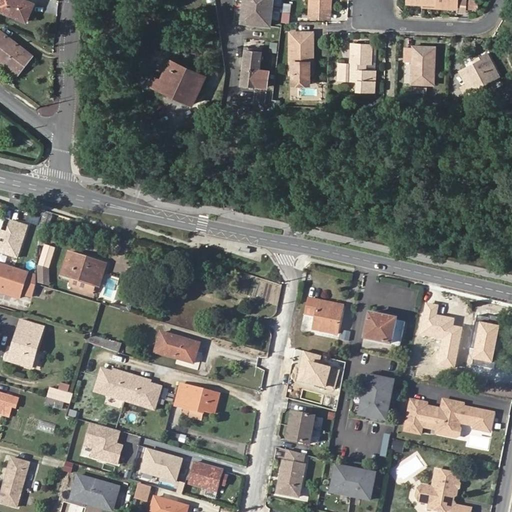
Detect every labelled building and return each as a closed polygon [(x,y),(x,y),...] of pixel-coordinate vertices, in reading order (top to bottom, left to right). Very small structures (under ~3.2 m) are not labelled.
[(0,0),(0,9),(25,21),(33,2),(27,0),(0,0)] [(273,0),(243,0),(241,22),(270,26),(273,0)] [(309,0),(309,8),(326,9),(326,0),(309,0)] [(478,10),(479,0),(470,0),(469,9),(478,10)] [(290,22),(292,5),(284,4),(283,22),(290,22)] [(309,8),(309,18),(330,19),(331,9),(326,9),(309,8)] [(0,60),(17,74),(32,55),(0,31),(0,60)] [(313,62),(312,32),(290,32),(290,75),(293,75),(293,85),(310,85),(310,75),(309,63),(313,62)] [(377,45),(352,44),(351,65),(343,65),(342,81),(359,82),(359,92),(375,93),(377,45)] [(432,63),(433,48),(415,47),(414,49),(406,48),(405,61),(414,62),(413,85),(434,85),(435,63),(432,63)] [(262,52),(245,50),(240,85),(267,88),(269,70),(260,69),(262,52)] [(479,86),(484,84),(498,76),(487,52),(478,56),(479,58),(481,61),(475,64),(473,61),(459,68),(470,90),(472,94),(480,90),(479,86)] [(152,76),(148,84),(193,105),(206,76),(170,60),(161,79),(152,76)] [(55,249),(44,245),(39,265),(49,268),(55,249)] [(69,253),(61,275),(99,287),(106,264),(69,253)] [(28,272),(0,263),(0,292),(19,299),(28,272)] [(238,293),(275,305),(280,288),(244,276),(238,293)] [(313,328),(337,333),(342,306),(309,299),(306,314),(316,316),(313,328)] [(439,304),(425,301),(418,335),(443,339),(438,364),(454,367),(462,327),(453,325),(454,318),(437,314),(439,304)] [(397,320),(397,319),(369,313),(364,338),(391,344),(391,343),(400,345),(404,322),(397,320)] [(20,320),(14,342),(37,349),(43,327),(20,320)] [(499,326),(479,322),(472,359),(492,363),(499,326)] [(194,363),(199,344),(161,333),(155,352),(194,363)] [(107,340),(91,335),(89,343),(105,348),(107,340)] [(37,349),(14,342),(8,360),(31,367),(37,349)] [(434,376),(437,353),(421,351),(418,373),(434,376)] [(321,357),(303,352),(295,381),(336,392),(342,369),(320,363),(321,357)] [(95,392),(155,410),(162,387),(150,383),(140,380),(140,378),(125,373),(124,375),(113,372),(102,369),(95,392)] [(359,414),(386,419),(394,380),(367,374),(359,414)] [(60,382),(59,389),(49,387),(46,406),(67,410),(70,393),(69,393),(70,384),(60,382)] [(214,414),(219,394),(181,384),(175,406),(189,410),(204,413),(205,411),(214,414)] [(0,393),(0,397),(13,401),(14,397),(0,393)] [(13,401),(0,397),(0,413),(1,413),(4,404),(12,406),(13,401)] [(463,404),(443,400),(441,411),(437,432),(436,435),(456,439),(459,438),(460,431),(458,429),(459,425),(471,427),(471,430),(480,432),(480,429),(488,431),(491,415),(462,409),(463,404)] [(426,405),(411,402),(404,432),(420,436),(422,428),(426,408),(426,405)] [(441,411),(426,408),(422,428),(437,432),(441,411)] [(204,413),(189,410),(188,417),(202,421),(204,413)] [(291,411),(286,439),(308,443),(313,415),(291,411)] [(54,433),(56,423),(40,420),(38,429),(54,433)] [(120,432),(90,424),(84,447),(93,449),(90,458),(118,466),(123,446),(116,444),(120,432)] [(33,438),(36,430),(26,426),(23,434),(33,438)] [(183,459),(145,448),(139,471),(176,482),(183,459)] [(302,464),(304,453),(287,449),(285,461),(283,460),(277,492),(298,496),(304,464),(302,464)] [(30,462),(11,457),(0,496),(0,501),(17,506),(30,462)] [(72,472),(74,463),(66,461),(63,470),(72,472)] [(194,462),(188,483),(218,491),(220,485),(225,486),(227,477),(222,476),(224,470),(194,462)] [(330,491),(370,499),(375,472),(336,464),(330,491)] [(436,472),(432,490),(424,488),(418,492),(417,498),(420,503),(430,505),(428,511),(433,511),(470,511),(454,508),(457,491),(459,490),(460,487),(458,484),(460,477),(436,472)] [(78,475),(72,494),(89,498),(87,504),(103,508),(104,504),(113,507),(119,487),(78,475)] [(140,483),(135,498),(148,501),(152,487),(140,483)] [(89,498),(72,494),(71,499),(87,504),(89,498)] [(186,511),(188,507),(154,498),(150,511),(186,511)]
